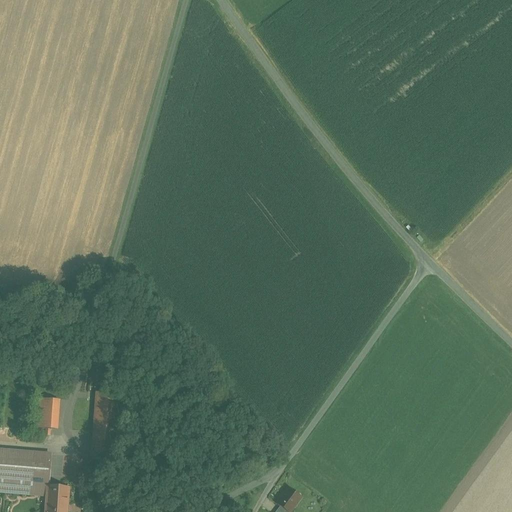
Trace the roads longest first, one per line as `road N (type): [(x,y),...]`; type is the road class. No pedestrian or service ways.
road 1 (unclassified): [(426,254),(294,449),(256,491),(220,511)]
road 2 (unclassified): [(222,0),(331,146),(426,254)]
road 3 (unclassified): [(426,254),(511,340)]
